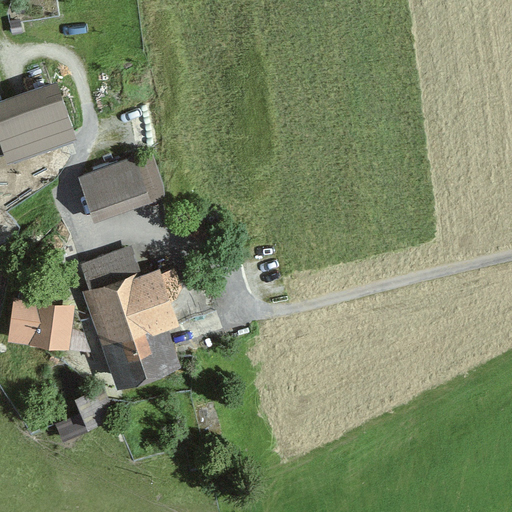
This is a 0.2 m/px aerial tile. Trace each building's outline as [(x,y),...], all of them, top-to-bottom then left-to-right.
[(6,95),(21,139),(75,121),(60,77),(6,95)] [(93,170),(108,213),(175,189),(160,147),(93,170)] [(150,270),(140,240),(92,257),(101,282),(89,287),(111,350),(119,347),(132,382),(192,361),(179,322),(196,316),(177,261),(150,270)] [(86,298),(52,293),(46,334),(80,339),(86,298)] [(125,411),(111,382),(89,392),(103,421),(125,411)]
